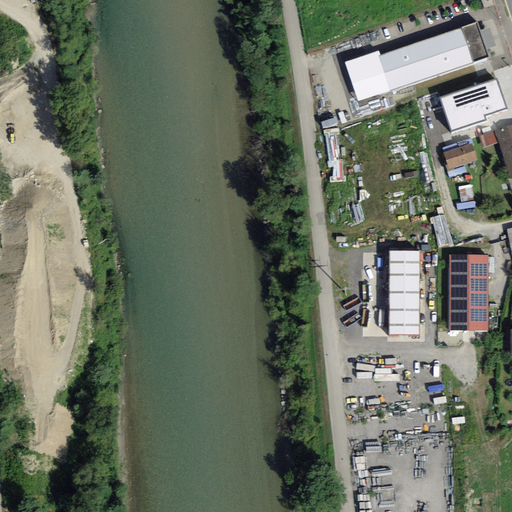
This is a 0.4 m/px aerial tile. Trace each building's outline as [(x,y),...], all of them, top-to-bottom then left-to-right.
[(390,92),(488,58),(476,23),(378,56),(390,92)] [(511,126),(500,130),(503,138),(498,140),(511,177),(511,176),(511,126)] [(473,157),(469,145),(443,153),(447,166),(473,157)] [(449,171),(451,177),(469,173),(467,167),(449,171)] [(462,205),(475,204),(474,186),(461,186),(462,205)] [(435,218),(439,248),(453,246),(448,216),(435,218)] [(422,336),(422,253),(392,253),(392,336),(422,336)] [(487,256),(449,256),(448,331),(486,331),(487,256)]
